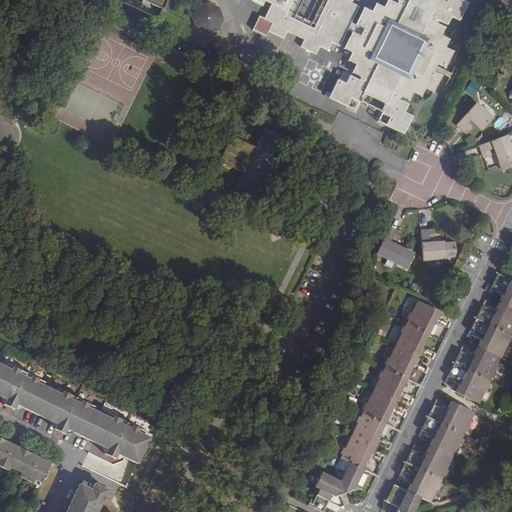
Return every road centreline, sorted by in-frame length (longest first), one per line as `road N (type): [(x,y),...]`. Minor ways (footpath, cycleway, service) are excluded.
road 1 (residential): [(366,511),(511,223)]
road 2 (residential): [(48,511),(74,456),(0,419)]
